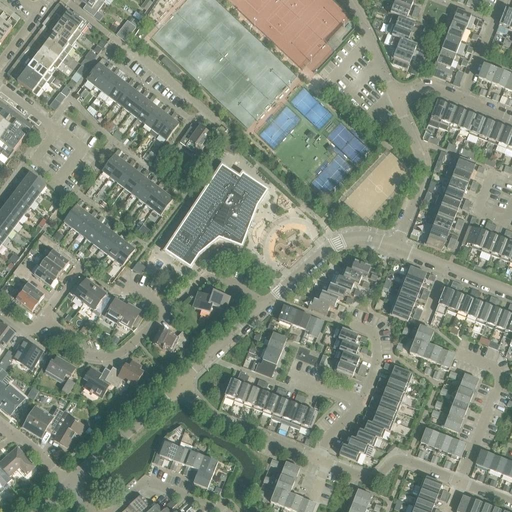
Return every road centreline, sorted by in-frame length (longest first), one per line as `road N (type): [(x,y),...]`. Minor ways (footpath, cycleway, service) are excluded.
road 1 (residential): [(234,140),(63,0)]
road 2 (residential): [(461,483),(498,381),(491,366),(457,353)]
road 3 (residential): [(317,459),(371,479),(396,459),(461,483)]
road 4 (residential): [(395,247),(423,168),(396,98)]
road 5 (residential): [(181,384),(209,416),(317,459)]
road 6 (residential): [(260,305),(336,241),(395,247)]
road 7 (residential): [(42,319),(71,351),(112,359),(165,309)]
road 8 (residential): [(67,487),(181,384)]
road 9 (residential): [(224,511),(145,480),(108,511)]
road 10 (residential): [(395,247),(511,294)]
